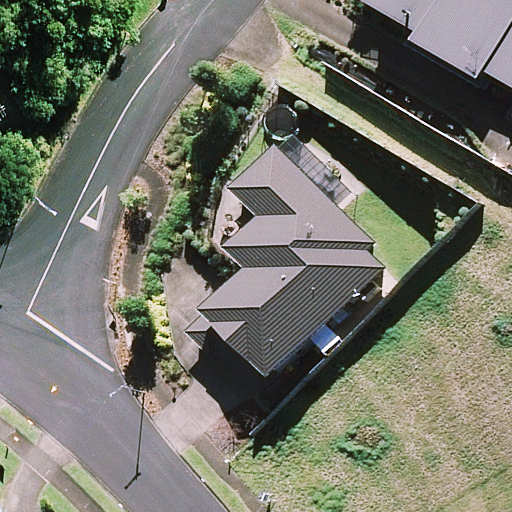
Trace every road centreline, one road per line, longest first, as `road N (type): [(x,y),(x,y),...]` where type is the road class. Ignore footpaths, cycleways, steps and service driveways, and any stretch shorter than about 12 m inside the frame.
road 1 (residential): [(215,0),(128,99),(22,313),(15,358)]
road 2 (residential): [(15,358),(177,511)]
